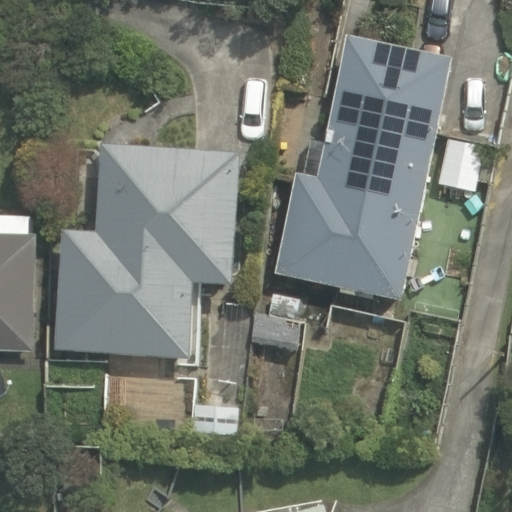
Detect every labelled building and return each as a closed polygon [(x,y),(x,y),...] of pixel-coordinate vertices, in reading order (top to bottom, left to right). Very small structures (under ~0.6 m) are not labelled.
[(460,56),(352,34),(322,176),(300,172),(279,275),(408,301),(460,56)] [(239,285),(248,152),(107,142),(100,231),(66,230),(57,349),(196,357),(200,282),(239,285)] [(0,214),(0,351),(37,352),(40,235),(35,235),(35,216),(0,214)] [(311,307),(267,298),(259,338),(303,347),(311,307)] [(334,511),(332,503),(298,511),(334,511)]
